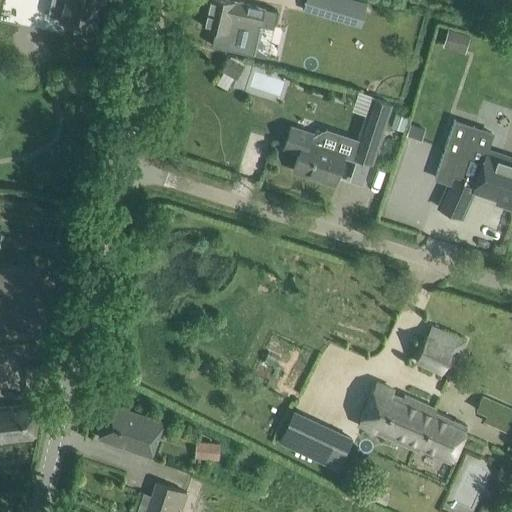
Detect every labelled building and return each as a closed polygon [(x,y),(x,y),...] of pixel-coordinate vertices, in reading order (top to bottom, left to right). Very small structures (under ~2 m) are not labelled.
[(51,0),(49,14),(61,17),(61,20),(73,23),(72,23),(77,24),(92,27),(93,23),(97,6),(97,5),(94,4),(95,0),(51,0)] [(208,0),(202,25),(214,28),(211,43),(252,52),(255,37),(258,23),(272,26),(276,10),(235,0),(234,0),(208,0)] [(365,2),(358,0),(305,0),(302,10),(340,21),(343,12),(361,17),(365,2)] [(446,27),(441,46),(463,52),(468,32),(446,27)] [(289,40),(261,34),(255,58),(294,66),(300,39),(290,37),(289,40)] [(405,83),(410,68),(381,59),(371,89),(387,94),(392,79),(405,83)] [(222,74),(251,80),(248,91),(282,99),(287,74),(225,61),(222,74)] [(372,164),(391,103),(370,95),(351,157),(372,164)] [(395,114),(391,127),(403,131),(407,118),(395,114)] [(454,122),(434,178),(449,183),(449,182),(451,177),(462,182),(473,187),(474,184),(498,192),(496,199),(495,202),(511,207),(511,158),(486,150),(491,135),(454,122)] [(299,151),(293,169),(334,183),(344,154),(308,142),(311,134),(291,127),(284,146),(299,151)] [(449,183),(438,207),(461,217),(474,188),(473,187),(462,182),(451,177),(449,182),(449,183)] [(0,223),(0,254),(37,255),(38,224),(0,223)] [(431,325),(416,361),(449,375),(465,340),(431,325)] [(376,382),(357,424),(449,464),(466,425),(435,411),(436,408),(404,394),(402,399),(391,394),(393,389),(376,382)] [(511,409),(482,396),(476,409),(487,414),(484,420),(510,432),(511,428),(511,409)] [(0,406),(0,439),(33,436),(37,403),(0,406)] [(110,404),(99,437),(150,455),(161,422),(110,404)] [(274,441),(321,464),(329,447),(343,454),(351,436),(291,407),(274,441)] [(194,440),(193,457),(220,458),(221,441),(194,440)] [(180,511),(188,492),(155,481),(145,511),(180,511)]
